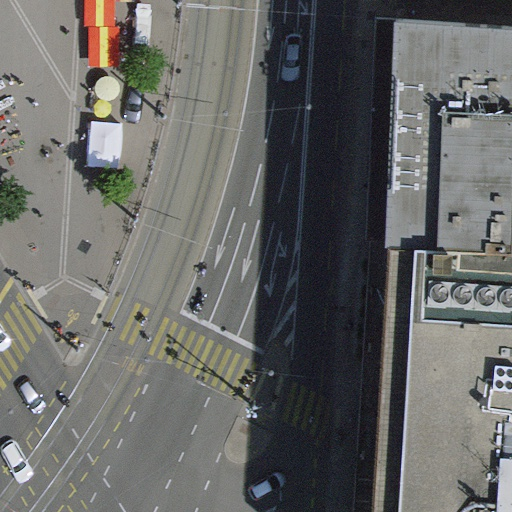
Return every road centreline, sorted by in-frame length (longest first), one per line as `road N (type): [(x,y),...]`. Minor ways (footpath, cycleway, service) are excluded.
road 1 (secondary): [(295,124),(255,258),(223,331),(123,511)]
road 2 (secondary): [(298,461),(312,342),(295,124)]
road 3 (secondary): [(0,379),(87,511)]
road 4 (secondary): [(303,0),(295,124)]
